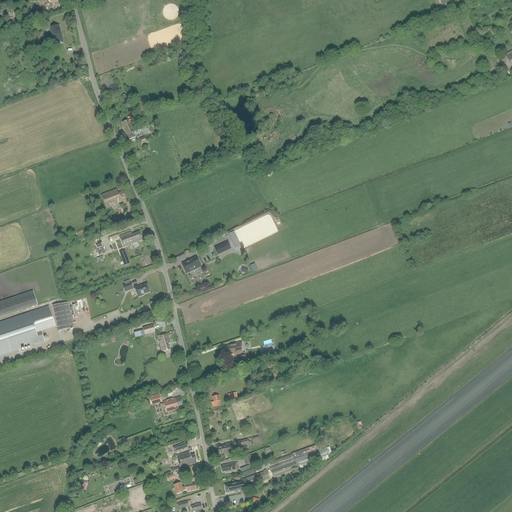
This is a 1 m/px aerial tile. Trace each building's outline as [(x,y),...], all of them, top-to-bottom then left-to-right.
[(441,0),(447,13),(456,9),(452,0),(441,0)] [(60,26),(50,28),(54,45),(64,42),(60,26)] [(144,123),(134,127),(130,119),(128,120),(123,123),(128,137),(134,134),(135,136),(147,131),(144,123)] [(101,196),(106,208),(126,200),(123,192),(118,194),(116,190),(101,196)] [(102,215),(100,210),(91,213),(94,219),(102,215)] [(234,231),(229,234),(236,248),(241,245),(234,231)] [(131,232),(123,235),(120,236),(124,247),(142,240),(139,232),(132,235),(131,232)] [(228,242),(214,248),(218,255),(231,249),(228,242)] [(97,249),(91,251),(94,258),(105,254),(103,246),(102,247),(101,243),(96,246),(97,249)] [(121,256),(124,266),(130,264),(126,254),(121,256)] [(148,256),(142,257),(144,266),(150,264),(148,256)] [(186,273),(201,266),(196,257),(188,261),(189,262),(182,265),(186,273)] [(130,283),(123,286),(125,292),(133,289),(130,283)] [(143,295),(150,292),(147,284),(140,287),(140,286),(134,288),(138,298),(143,296),(143,295)] [(33,291),(0,301),(0,317),(37,305),(33,291)] [(53,306),(58,331),(73,328),(67,302),(53,306)] [(0,323),(0,355),(1,355),(13,351),(16,350),(39,342),(44,341),(40,331),(55,326),(53,319),(49,310),(49,307),(30,314),(16,318),(0,323)] [(154,331),(153,326),(143,328),(145,334),(154,331)] [(170,343),(167,334),(158,337),(163,353),(170,350),(168,344),(170,343)] [(242,354),(240,346),(243,346),(242,342),(232,344),(233,344),(227,346),(227,347),(224,348),(226,356),(235,354),(235,356),(242,354)] [(272,349),(262,352),(264,359),(274,355),(272,349)] [(239,357),(241,364),(247,363),(247,361),(250,360),(249,357),(246,358),(246,355),(239,357)] [(225,402),(237,399),(235,392),(228,394),(229,399),(225,400),(225,402)] [(150,397),(152,406),(162,403),(160,394),(150,397)] [(220,402),(221,401),(219,395),(213,397),(214,402),(211,402),(212,407),(220,405),(219,403),(220,403),(220,402)] [(183,404),(181,397),(176,398),(163,401),(166,412),(179,409),(178,406),(183,404)] [(355,422),(358,429),(364,427),(361,420),(355,422)] [(248,439),(236,442),(238,450),(250,448),(249,444),(248,442),(248,439)] [(227,455),(233,453),(231,443),(225,444),(225,446),(217,447),(219,454),(223,454),(224,455),(227,454),(227,455)] [(323,460),(322,455),(329,453),(327,447),(325,448),(323,444),(302,451),(281,459),(269,464),(258,468),(259,471),(270,466),(270,465),(293,457),(294,460),(296,459),(300,469),(323,460)] [(181,468),(197,463),(194,454),(190,455),(189,452),(177,455),(181,468)] [(245,465),(253,462),(250,453),(242,456),(245,465)] [(274,478),(298,470),(297,467),(295,462),(294,460),(270,468),(271,471),(273,476),(274,478)] [(237,471),(236,469),(239,469),(238,463),(235,464),(235,463),(229,464),(223,466),(223,467),(221,467),(222,472),(226,471),(226,472),(230,472),(237,471)] [(243,478),(257,472),(255,468),(242,473),(243,478)] [(251,485),(270,479),(267,471),(248,478),(251,485)] [(183,491),(186,490),(187,491),(199,488),(198,483),(192,484),(192,482),(185,484),(185,486),(182,487),(181,483),(174,485),(176,494),(184,492),(183,491)] [(242,487),(241,482),(229,485),(225,486),(226,493),(243,490),(243,487),(242,487)] [(181,508),(189,506),(187,501),(178,503),(179,508),(178,508),(179,511),(182,511),(181,508)] [(201,511),(200,510),(203,509),(201,503),(191,506),(193,511),(197,511),(201,511)]
